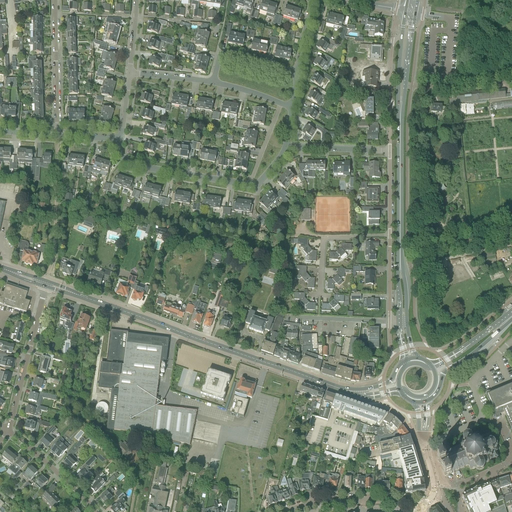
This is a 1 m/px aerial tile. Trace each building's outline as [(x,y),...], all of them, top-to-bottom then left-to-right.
[(20,0),(12,0),(14,5),(15,8),(15,12),(18,11),(17,7),(16,4),(17,4),(21,3),(20,0)] [(243,8),(245,0),(237,0),(235,6),(243,8)] [(245,0),(243,8),(242,11),(246,12),(246,13),(250,15),(252,10),(253,8),(251,8),(252,4),(253,4),(253,3),(254,0),(252,0),(245,0)] [(267,13),(270,4),(267,3),(267,2),(263,1),(262,3),(261,3),(261,5),(259,11),(267,13)] [(270,4),(267,13),(274,16),(276,10),(277,8),(276,8),(277,5),(273,4),(273,5),(270,4)] [(149,6),(148,13),(156,14),(156,6),(149,6)] [(290,19),(294,9),(291,8),(291,7),(286,6),(285,8),(285,10),(283,16),(290,19)] [(294,9),(290,19),(298,21),(298,19),(300,19),(300,18),(301,15),(300,15),(301,13),(300,13),(301,11),(297,9),(296,10),(294,9)] [(334,26),(336,16),(333,16),(333,15),(329,14),(328,16),(327,18),(328,18),(326,24),(334,26)] [(339,17),(336,16),(334,26),(338,27),(337,29),(342,30),(339,41),(343,42),(343,41),(344,37),(347,28),(342,27),(343,22),(344,20),(343,20),(344,18),(339,16),(339,17)] [(75,18),(75,19),(67,19),(67,26),(75,26),(78,25),(78,18),(75,18)] [(107,18),(107,19),(106,23),(107,24),(106,29),(108,30),(107,34),(117,37),(118,34),(120,29),(117,29),(117,28),(116,28),(117,26),(113,25),(113,23),(120,23),(120,19),(107,18)] [(380,21),(368,19),(367,24),(371,24),(371,26),(370,26),(370,31),(371,31),(371,33),(369,33),(369,37),(373,37),(373,36),(374,36),(378,36),(379,36),(382,36),(383,23),(380,23),(379,23),(380,21)] [(159,20),(157,26),(153,25),(153,24),(152,24),(149,24),(147,31),(157,34),(159,27),(160,25),(165,26),(166,22),(159,20)] [(195,33),(194,37),(207,41),(207,38),(208,38),(209,34),(207,33),(209,25),(202,24),(200,29),(198,29),(197,33),(195,33)] [(227,33),(226,36),(229,36),(229,39),(228,39),(228,41),(228,43),(232,44),(233,44),(235,44),(237,34),(230,33),(230,32),(227,31),(227,33)] [(104,37),(103,42),(108,43),(111,44),(111,43),(113,44),(116,44),(117,40),(116,39),(117,37),(107,34),(106,38),(104,37)] [(237,34),(235,44),(238,45),(243,46),(243,44),(244,44),(244,42),(245,43),(245,39),(244,39),(245,36),(237,34)] [(207,41),(194,37),(194,38),(195,38),(194,42),(194,43),(196,43),(195,46),(201,48),(203,48),(205,49),(207,44),(206,44),(207,41)] [(150,40),(148,48),(160,52),(162,47),(163,48),(165,43),(158,41),(159,41),(154,39),(154,41),(152,41),(150,40)] [(259,51),(261,41),(253,40),(252,46),(251,46),(251,48),(251,50),(256,51),(259,51)] [(331,51),(334,47),(336,48),(338,44),(331,40),(327,45),(323,43),(324,42),(322,42),(320,41),(316,47),(325,53),(327,49),(331,51)] [(268,43),(261,41),(259,51),(262,52),(261,53),(266,53),(267,51),(267,49),(268,43)] [(360,45),(359,49),(364,49),(370,50),(370,61),(381,61),(382,47),(373,46),(373,45),(365,45),(360,45)] [(282,58),(284,48),(276,47),(275,53),(274,55),(275,55),(274,58),(279,58),(282,58)] [(284,48),(282,58),(285,59),(285,60),(290,61),(290,58),(291,56),(290,56),(291,54),(293,54),(294,50),(292,50),(284,48)] [(107,53),(105,61),(115,64),(116,61),(118,56),(115,55),(114,55),(107,53)] [(151,57),(148,65),(159,68),(160,64),(161,60),(161,61),(162,61),(165,62),(165,61),(166,57),(167,58),(166,61),(168,62),(173,63),(174,63),(174,58),(170,56),(161,54),(160,55),(158,54),(157,55),(158,55),(158,56),(155,55),(154,58),(153,57),(153,58),(151,57)] [(206,58),(205,57),(202,56),(202,57),(196,55),(193,63),(196,63),(206,66),(207,63),(208,63),(209,59),(206,58)] [(322,61),(321,60),(321,59),(320,59),(319,59),(317,58),(313,64),(325,72),(330,63),(332,64),(334,61),(326,56),(322,61)] [(36,62),(36,57),(28,57),(28,60),(30,60),(31,61),(32,63),(33,63),(33,65),(33,70),(41,69),(42,69),(43,69),(42,66),(42,65),(41,65),(41,62),(36,62)] [(99,67),(97,73),(104,75),(105,72),(106,72),(107,69),(109,70),(111,71),(111,70),(114,71),(115,67),(114,66),(115,64),(105,61),(104,65),(102,65),(99,67)] [(196,63),(194,71),(201,73),(202,73),(205,74),(206,69),(205,69),(206,66),(196,63)] [(363,72),(363,77),(368,77),(368,81),(367,81),(366,87),(368,87),(372,88),(372,87),(376,87),(376,81),(376,77),(378,77),(378,72),(363,72)] [(322,79),(318,77),(318,76),(317,76),(314,74),(310,81),(319,87),(322,83),(325,85),(328,80),(329,81),(331,78),(325,74),(322,79)] [(10,89),(17,89),(17,79),(5,79),(5,89),(8,89),(8,90),(10,90),(10,89)] [(105,80),(103,88),(113,90),(114,88),(116,83),(113,82),(112,82),(105,80)] [(453,99),(449,99),(450,109),(454,109),(454,107),(458,107),(457,102),(458,102),(458,103),(510,98),(511,97),(511,85),(509,86),(510,94),(505,95),(505,89),(477,92),(477,91),(462,93),(457,94),(457,97),(457,95),(452,96),(453,99)] [(113,90),(103,88),(101,95),(107,97),(109,98),(109,97),(111,98),(113,94),(112,93),(113,90)] [(310,95),(307,98),(317,104),(319,106),(320,105),(319,105),(322,100),(321,99),(323,96),(320,94),(319,93),(318,95),(314,93),(312,92),(311,92),(310,91),(309,94),(310,95)] [(140,102),(151,105),(153,97),(149,96),(150,94),(148,94),(147,95),(146,94),(146,95),(145,94),(145,95),(142,94),(140,102)] [(179,105),(181,96),(178,96),(178,95),(173,94),(173,97),(172,97),(172,99),(171,104),(179,105)] [(184,97),(181,96),(179,105),(187,107),(188,101),(188,100),(188,97),(184,96),(184,97)] [(365,102),(363,102),(358,102),(362,112),(365,112),(365,115),(365,120),(372,120),(372,115),(373,115),(373,104),(375,104),(375,98),(379,98),(379,97),(372,97),(372,99),(365,99),(365,102)] [(0,99),(0,109),(1,110),(1,116),(5,116),(8,116),(9,107),(9,104),(2,104),(2,100),(0,99)] [(204,109),(206,101),(203,100),(203,99),(198,99),(198,101),(197,101),(197,103),(196,108),(204,109)] [(206,101),(204,109),(212,111),(213,105),(213,104),(213,101),(209,100),(208,101),(206,101)] [(511,101),(492,103),(492,107),(490,107),(490,110),(492,110),(492,109),(511,107),(511,101)] [(9,107),(8,116),(11,116),(11,117),(15,117),(16,111),(20,111),(20,104),(16,103),(16,107),(9,107)] [(222,107),(221,112),(229,114),(230,105),(228,104),(223,103),(222,105),(222,107)] [(233,105),(230,105),(229,114),(237,115),(237,110),(238,110),(238,108),(238,105),(233,105)] [(441,111),(445,112),(445,107),(441,107),(441,106),(431,105),(431,112),(441,113),(441,111)] [(103,107),(101,115),(111,117),(112,115),(114,110),(111,109),(110,109),(103,107)] [(143,110),(141,118),(152,121),(154,111),(159,113),(160,111),(161,112),(161,115),(165,114),(165,115),(165,111),(165,110),(153,107),(152,110),(151,110),(150,111),(147,110),(147,111),(146,111),(143,110)] [(254,116),(264,118),(265,115),(266,110),(263,110),(263,109),(262,109),(255,108),(254,116)] [(313,111),(313,110),(311,110),(309,108),(305,115),(314,121),(318,114),(313,111)] [(76,120),(77,110),(69,110),(69,116),(68,116),(68,118),(69,118),(68,121),(73,121),(73,120),(76,120)] [(77,110),(76,120),(79,120),(79,121),(84,121),(85,111),(81,110),(77,110)] [(43,111),(35,111),(35,118),(34,118),(35,122),(40,122),(40,118),(43,118),(43,111)] [(111,117),(101,115),(99,122),(105,124),(107,125),(107,124),(109,125),(111,120),(110,120),(111,117)] [(264,118),(254,116),(253,124),(259,125),(261,125),(264,125),(264,121),(264,118)] [(359,122),(359,127),(368,127),(368,129),(368,133),(367,133),(367,140),(367,139),(375,139),(375,140),(378,140),(378,136),(379,136),(379,133),(377,133),(377,132),(375,132),(375,129),(379,129),(379,126),(378,126),(372,126),(368,126),(368,122),(359,122)] [(152,129),(151,129),(148,128),(148,127),(147,127),(144,127),(142,134),(153,137),(154,133),(156,134),(158,128),(164,130),(165,126),(161,125),(162,125),(154,123),(153,127),(152,127),(152,129)] [(306,125),(302,132),(306,134),(303,139),(302,139),(302,140),(307,141),(308,140),(309,141),(311,138),(315,131),(314,130),(312,129),(310,128),(310,127),(309,127),(308,127),(306,125)] [(245,138),(255,140),(256,137),(257,133),(255,132),(253,132),(247,131),(245,138)] [(255,140),(245,138),(244,138),(243,143),(242,142),(241,147),(247,148),(248,147),(250,147),(250,148),(252,148),(255,148),(255,143),(255,140)] [(152,145),(149,144),(148,143),(148,144),(145,143),(143,151),(154,153),(155,149),(158,150),(159,145),(165,146),(166,142),(164,142),(155,139),(154,143),(153,142),(152,145)] [(180,156),(181,146),(174,145),(173,152),(172,152),(172,153),(173,153),(172,156),(177,157),(177,156),(180,156)] [(181,146),(180,156),(183,157),(188,158),(188,155),(189,154),(188,154),(189,147),(189,146),(186,146),(186,147),(181,146)] [(3,159),(3,162),(10,162),(10,163),(13,164),(14,156),(11,156),(11,155),(11,149),(7,149),(7,150),(3,150),(3,159)] [(202,149),(201,151),(200,156),(200,157),(199,160),(204,161),(204,160),(207,161),(209,151),(202,149)] [(13,164),(13,166),(17,166),(17,164),(17,162),(25,163),(25,160),(25,151),(22,151),(22,150),(18,150),(18,156),(17,156),(14,156),(13,164)] [(25,160),(25,163),(31,164),(31,166),(35,166),(36,159),(32,159),(33,159),(33,157),(32,157),(33,151),(29,150),(28,151),(25,151),(25,160)] [(209,151),(207,161),(210,162),(215,163),(215,161),(216,161),(216,160),(218,161),(219,154),(217,153),(217,150),(214,150),(214,151),(211,150),(210,151),(209,151)] [(35,166),(35,178),(38,178),(39,167),(43,167),(43,164),(47,164),(51,164),(51,162),(51,161),(51,154),(44,153),(44,157),(42,156),(41,159),(36,159),(35,166)] [(237,161),(247,162),(247,159),(248,160),(249,155),(246,154),(244,154),(238,153),(237,161)] [(68,159),(68,166),(67,166),(66,167),(67,168),(67,171),(69,170),(70,170),(71,169),(71,168),(72,166),(75,167),(77,157),(74,156),(69,155),(69,158),(68,158),(68,159)] [(79,157),(77,157),(75,167),(83,168),(84,161),(84,160),(84,157),(80,156),(79,157)] [(87,173),(86,180),(89,181),(91,174),(91,173),(100,176),(101,171),(104,162),(101,161),(101,160),(96,159),(95,161),(95,163),(94,166),(93,165),(92,167),(89,166),(87,173)] [(234,160),(235,161),(234,168),(235,168),(236,168),(236,169),(242,170),(243,170),(246,170),(247,165),(246,165),(247,162),(237,161),(234,160)] [(104,162),(101,171),(108,174),(110,167),(111,166),(110,166),(111,163),(106,162),(104,162)] [(315,171),(315,163),(310,163),(310,162),(306,162),(306,165),(303,165),(303,164),(299,164),(299,170),(301,174),(303,178),(303,171),(308,171),(308,178),(315,178),(315,171)] [(315,163),(315,171),(325,171),(325,163),(319,162),(319,163),(315,163)] [(349,176),(349,163),(345,163),(345,164),(333,164),(333,173),(343,173),(343,176),(349,176)] [(369,178),(372,178),(380,178),(380,173),(379,173),(378,173),(378,164),(369,164),(364,164),(364,171),(369,171),(369,178)] [(296,177),(295,174),(292,171),(290,173),(289,172),(287,171),(284,174),(284,175),(282,177),(290,184),(296,177)] [(117,180),(115,184),(114,184),(112,191),(117,192),(118,187),(122,188),(125,179),(122,178),(123,177),(118,176),(117,178),(116,180),(117,180)] [(290,184),(282,177),(281,179),(280,179),(277,182),(279,184),(280,186),(280,185),(285,190),(290,184)] [(128,180),(125,179),(122,188),(131,191),(132,187),(133,187),(134,185),(132,185),(132,183),(133,180),(128,179),(128,180)] [(366,183),(359,183),(359,189),(365,189),(365,194),(363,194),(363,195),(366,195),(366,202),(379,202),(379,197),(378,197),(378,196),(377,196),(377,192),(379,192),(379,188),(366,188),(366,183)] [(142,190),(141,196),(140,197),(146,199),(146,197),(150,198),(151,197),(153,187),(151,186),(151,185),(146,184),(145,187),(144,191),(142,190)] [(153,187),(151,197),(158,199),(159,195),(160,196),(161,192),(160,192),(161,191),(160,191),(161,188),(156,187),(156,188),(153,187)] [(172,195),(171,203),(177,204),(177,203),(182,204),(183,193),(180,193),(180,192),(175,192),(175,194),(175,195),(172,195)] [(266,196),(265,198),(271,204),(272,205),(272,204),(275,207),(276,206),(278,204),(276,202),(278,200),(280,198),(276,195),(277,195),(274,192),(272,194),(271,193),(269,192),(266,195),(266,196)] [(183,193),(182,204),(189,205),(190,201),(193,202),(194,195),(191,195),(191,194),(186,193),(186,194),(183,193)] [(212,208),(213,198),(210,198),(210,197),(205,196),(205,199),(204,201),(205,201),(205,203),(202,202),(201,209),(206,209),(207,208),(212,208)] [(216,199),(213,198),(212,208),(219,209),(220,203),(221,203),(221,201),(221,199),(216,198),(216,199)] [(262,200),(259,203),(261,205),(262,206),(260,208),(267,214),(271,210),(269,208),(268,207),(271,204),(265,198),(263,200),(262,200)] [(242,212),(243,202),(240,202),(240,201),(236,200),(235,203),(235,204),(233,204),(231,212),(234,212),(234,211),(242,212)] [(246,202),(243,202),(242,212),(249,213),(249,214),(252,215),(253,207),(251,206),(251,205),(251,202),(246,202)] [(360,208),(360,212),(366,212),(368,212),(368,219),(368,225),(379,225),(379,220),(379,212),(373,212),(373,208),(366,208),(360,208)] [(265,220),(259,215),(254,221),(260,226),(261,225),(263,226),(265,223),(263,222),(265,220)] [(86,217),(85,216),(83,223),(92,227),(93,225),(97,227),(98,225),(96,224),(98,221),(92,219),(92,218),(87,216),(86,217)] [(121,235),(123,230),(111,225),(109,225),(108,227),(111,227),(109,232),(121,235)] [(148,225),(147,228),(139,225),(137,230),(145,232),(145,234),(148,235),(151,226),(148,225)] [(158,227),(156,234),(166,237),(170,225),(168,225),(166,230),(165,229),(158,227)] [(294,240),(294,244),(297,244),(297,245),(300,245),(300,248),(302,248),(303,250),(303,251),(307,255),(305,257),(304,262),(305,263),(310,264),(310,262),(316,262),(316,252),(312,251),(308,246),(308,240),(301,239),(297,239),(297,240),(294,240)] [(26,242),(23,241),(20,240),(18,250),(24,252),(22,261),(25,262),(24,264),(29,265),(31,252),(27,251),(29,245),(28,244),(27,243),(26,242)] [(373,253),(373,252),(373,249),(374,249),(374,246),(379,246),(379,242),(366,242),(366,260),(368,260),(376,260),(375,253),(373,253)] [(351,248),(351,245),(341,244),(341,248),(336,253),(329,252),(329,260),(338,260),(338,259),(340,257),(340,258),(345,253),(346,251),(351,251),(351,248)] [(36,253),(31,252),(29,265),(33,266),(34,264),(37,265),(40,252),(43,253),(45,246),(41,245),(40,250),(37,249),(36,253)] [(495,250),(485,253),(487,259),(497,256),(495,250)] [(280,268),(280,265),(276,264),(276,263),(269,261),(268,265),(271,266),(269,273),(277,276),(280,268)] [(61,263),(59,268),(64,270),(62,275),(63,275),(63,276),(65,277),(66,276),(67,276),(67,275),(71,277),(71,276),(71,274),(72,274),(75,275),(77,270),(80,271),(82,265),(79,264),(75,263),(75,264),(71,263),(70,266),(65,264),(61,263)] [(298,275),(296,277),(298,280),(299,280),(301,278),(305,283),(306,282),(308,284),(308,288),(314,289),(315,279),(310,278),(306,273),(306,267),(296,266),(296,269),(296,270),(299,270),(298,275)] [(90,276),(89,281),(100,285),(102,280),(103,280),(104,278),(108,279),(108,277),(112,278),(113,273),(110,272),(105,270),(104,274),(100,272),(92,269),(91,272),(92,272),(91,275),(90,274),(90,276)] [(343,283),(341,280),(341,279),(342,278),(344,278),(345,269),(337,269),(337,275),(332,280),(328,279),(327,290),(334,290),(334,285),(336,284),(336,285),(337,284),(339,287),(343,283)] [(118,284),(120,285),(118,290),(117,290),(116,290),(115,291),(115,292),(115,293),(116,293),(124,296),(125,295),(127,295),(130,289),(132,289),(135,281),(138,273),(132,271),(131,273),(127,283),(119,280),(118,284)] [(375,272),(365,272),(365,285),(372,284),(372,286),(373,286),(373,285),(374,285),(374,280),(373,280),(373,276),(375,276),(375,272)] [(0,293),(0,294),(0,304),(0,305),(0,304),(14,309),(14,310),(25,313),(26,312),(25,312),(28,304),(29,304),(29,303),(24,301),(27,293),(25,293),(25,294),(6,287),(7,286),(5,286),(3,293),(2,294),(1,293),(0,293)] [(143,290),(140,289),(138,293),(135,292),(132,300),(133,301),(134,302),(136,301),(137,299),(141,300),(143,293),(142,293),(143,290)] [(219,293),(214,306),(219,308),(224,295),(219,293)] [(306,312),(306,310),(315,311),(315,303),(309,303),(304,298),(305,294),(294,293),(294,300),(299,300),(300,302),(299,302),(304,307),(301,310),(303,312),(306,312)] [(160,294),(158,298),(156,303),(163,305),(163,304),(165,305),(163,311),(170,314),(170,315),(171,315),(172,315),(182,318),(186,307),(185,307),(185,306),(183,305),(182,306),(181,306),(180,308),(176,306),(176,307),(176,306),(176,305),(175,305),(175,304),(174,304),(173,304),(172,304),(172,305),(171,305),(164,302),(166,296),(164,296),(164,295),(161,294),(160,294)] [(322,304),(321,311),(330,312),(330,310),(332,308),(333,309),(336,311),(339,308),(337,305),(338,305),(337,304),(339,302),(344,303),(344,296),(334,295),(333,300),(329,304),(322,304)] [(378,299),(367,299),(367,310),(378,310),(378,299)] [(195,313),(192,322),(193,322),(193,323),(194,324),(195,323),(199,324),(206,306),(203,304),(199,303),(200,301),(197,300),(196,302),(195,303),(193,309),(196,310),(195,313)] [(228,303),(222,300),(220,307),(226,309),(228,303)] [(192,302),(191,304),(188,303),(185,312),(191,315),(193,309),(195,303),(192,302)] [(63,309),(59,319),(64,321),(66,321),(65,326),(68,327),(67,329),(71,330),(73,324),(70,323),(71,322),(71,320),(72,317),(70,317),(71,315),(72,312),(67,310),(67,309),(65,309),(64,309),(63,309)] [(204,325),(204,326),(206,327),(207,328),(208,328),(209,328),(210,328),(213,320),(212,319),(214,314),(211,313),(207,311),(206,315),(204,320),(205,321),(204,325)] [(250,312),(247,319),(246,323),(250,325),(249,329),(263,334),(264,330),(271,332),(274,324),(271,323),(274,317),(269,315),(267,322),(262,320),(262,318),(259,317),(258,319),(253,317),(254,313),(250,312)] [(228,314),(224,313),(221,320),(222,320),(220,326),(229,329),(231,324),(230,324),(231,320),(226,318),(228,314)] [(274,324),(271,332),(268,340),(265,339),(261,352),(273,356),(277,343),(276,342),(281,324),(283,319),(282,319),(284,315),(278,313),(274,324)] [(72,332),(72,337),(74,338),(77,329),(80,330),(81,328),(86,330),(90,319),(83,316),(83,315),(82,315),(79,321),(78,321),(78,323),(76,322),(73,330),(72,332)] [(17,323),(14,335),(11,334),(10,340),(12,340),(19,342),(23,325),(17,323)] [(94,341),(97,332),(92,330),(89,340),(94,341)] [(99,382),(98,388),(112,390),(107,430),(152,435),(160,438),(160,440),(161,440),(161,441),(164,442),(165,439),(190,446),(197,411),(158,407),(159,398),(157,398),(161,361),(166,362),(169,339),(128,334),(128,332),(110,330),(106,364),(101,363),(99,382)] [(317,346),(317,344),(317,334),(301,335),(302,341),(311,340),(312,355),(307,368),(313,370),(318,357),(317,346)] [(350,338),(348,354),(355,355),(356,355),(359,339),(358,339),(350,338)] [(277,348),(276,351),(274,356),(280,358),(282,351),(283,351),(284,348),(285,344),(285,341),(282,340),(279,349),(277,348)] [(311,340),(302,341),(302,352),(304,352),(303,355),(303,358),(304,359),(301,366),(307,368),(312,355),(311,340)] [(280,358),(279,360),(286,362),(286,360),(289,353),(290,349),(287,348),(288,344),(287,344),(287,341),(285,341),(284,348),(283,351),(282,351),(280,358)] [(13,346),(8,345),(0,342),(0,354),(5,356),(6,353),(7,354),(7,353),(11,354),(13,346)] [(317,344),(317,346),(318,357),(313,370),(319,372),(320,369),(322,362),(322,361),(322,346),(322,344),(317,344)] [(290,349),(289,353),(286,360),(291,362),(296,348),(294,348),(291,347),(290,349)] [(322,362),(320,369),(323,369),(322,374),(327,376),(332,378),(334,378),(334,377),(338,364),(339,364),(340,357),(341,349),(337,347),(333,358),(329,357),(328,363),(322,361),(322,362)] [(298,349),(296,348),(291,362),(298,365),(300,361),(300,360),(298,360),(300,356),(299,356),(299,349),(298,349)] [(0,357),(0,363),(0,365),(12,369),(14,361),(6,359),(6,358),(5,358),(5,359),(0,357)] [(43,357),(42,358),(40,366),(39,366),(38,372),(46,374),(50,359),(43,357)] [(338,364),(334,377),(344,379),(346,372),(343,371),(344,370),(345,370),(346,367),(345,366),(346,362),(347,359),(340,357),(339,364),(338,364)] [(354,359),(351,381),(355,382),(355,381),(359,382),(360,374),(357,374),(357,368),(356,368),(356,367),(357,360),(354,359)] [(344,370),(343,371),(346,372),(344,379),(350,381),(351,381),(354,364),(346,362),(345,366),(346,367),(345,370),(344,370)] [(373,367),(368,367),(368,366),(365,365),(364,377),(366,377),(367,377),(369,377),(371,377),(372,373),(373,373),(373,367)] [(208,377),(205,386),(203,386),(201,394),(223,402),(226,394),(225,394),(227,385),(228,385),(231,378),(208,370),(206,377),(208,377)] [(0,384),(0,385),(1,382),(2,382),(8,384),(10,374),(4,373),(0,372),(0,373),(0,384)] [(46,382),(35,379),(34,383),(33,383),(32,386),(33,387),(41,389),(42,385),(45,386),(46,382),(48,382),(59,385),(60,381),(50,378),(47,378),(46,382)] [(236,390),(234,397),(229,413),(243,417),(248,401),(237,398),(238,395),(251,399),(255,385),(244,382),(244,381),(241,380),(239,386),(237,386),(236,390)] [(303,399),(308,386),(302,384),(299,392),(302,393),(300,398),(303,399)] [(511,384),(488,395),(494,410),(493,411),(495,416),(499,414),(504,412),(507,420),(511,428),(511,430),(511,431),(511,384)] [(308,386),(303,399),(306,400),(306,399),(309,400),(313,388),(308,386)] [(312,401),(310,407),(308,407),(305,415),(306,415),(304,420),(310,422),(312,416),(310,415),(313,408),(319,390),(313,388),(309,400),(312,401)] [(319,390),(313,408),(315,408),(317,404),(320,405),(325,392),(319,390)] [(40,392),(39,395),(30,393),(28,401),(40,404),(42,396),(45,397),(52,399),(52,396),(46,394),(40,392)] [(326,392),(324,397),(318,418),(328,421),(330,412),(331,410),(328,409),(330,404),(332,405),(336,396),(326,392)] [(379,412),(375,410),(372,409),(368,407),(365,406),(361,405),(358,404),(353,402),(351,401),(346,400),(343,399),(343,398),(339,397),(336,396),(332,405),(331,409),(334,410),(338,411),(338,413),(337,413),(343,415),(343,414),(343,413),(376,425),(379,426),(387,414),(382,413),(379,412)] [(102,411),(102,415),(108,415),(109,404),(98,403),(97,411),(102,411)] [(45,411),(46,408),(38,406),(38,409),(27,407),(25,414),(36,417),(38,413),(39,413),(40,410),(43,411),(44,411),(45,411)] [(395,419),(389,415),(379,428),(388,426),(395,419)] [(388,426),(379,428),(378,428),(371,426),(369,432),(372,433),(373,433),(377,432),(377,436),(382,437),(392,435),(391,434),(402,426),(395,419),(388,426)] [(27,421),(25,429),(34,432),(35,432),(36,428),(37,425),(38,424),(37,423),(36,423),(34,423),(34,422),(31,422),(27,421)] [(382,437),(377,436),(379,444),(398,440),(402,439),(410,436),(403,427),(397,432),(392,435),(382,437)] [(46,436),(41,442),(47,448),(52,442),(49,439),(51,436),(54,433),(50,429),(46,434),(48,435),(46,436)] [(460,447),(450,451),(445,453),(445,452),(442,454),(436,457),(439,463),(440,463),(443,469),(442,470),(445,476),(450,473),(451,474),(454,473),(453,472),(468,465),(470,470),(475,468),(476,469),(477,470),(478,470),(479,471),(480,471),(481,470),(482,470),(483,469),(484,468),(484,467),(484,466),(484,465),(484,464),(489,462),(488,461),(489,461),(489,460),(490,461),(490,460),(487,453),(496,449),(496,448),(496,447),(497,447),(497,446),(497,445),(497,444),(497,443),(497,442),(496,441),(496,440),(495,440),(495,439),(494,439),(493,438),(492,438),(491,438),(489,434),(479,438),(480,438),(480,437),(480,436),(479,435),(478,435),(478,434),(477,434),(476,434),(471,436),(471,435),(470,435),(470,434),(469,434),(469,433),(468,433),(467,433),(466,433),(465,434),(464,434),(464,435),(463,435),(463,436),(462,437),(462,438),(462,439),(463,440),(458,442),(460,447)] [(402,439),(398,440),(379,444),(382,456),(386,455),(390,454),(400,452),(412,448),(414,448),(410,436),(402,439)] [(67,449),(69,446),(63,441),(63,440),(60,437),(56,442),(58,444),(51,453),(54,456),(54,455),(54,454),(59,458),(61,455),(61,456),(67,450),(67,449)] [(69,457),(64,463),(68,466),(68,467),(68,468),(69,469),(70,469),(71,469),(76,464),(77,465),(80,462),(73,456),(73,455),(78,449),(82,445),(82,444),(86,440),(83,438),(78,443),(73,448),(67,455),(69,457)] [(116,447),(126,458),(131,453),(121,443),(116,447)] [(400,452),(390,454),(391,457),(394,468),(396,468),(397,469),(401,468),(400,466),(401,466),(406,480),(405,493),(412,494),(425,492),(423,478),(414,448),(412,448),(400,452)] [(497,451),(496,449),(487,453),(490,460),(492,460),(498,458),(495,452),(497,451)] [(14,460),(16,458),(7,450),(2,457),(12,465),(14,463),(15,462),(14,462),(15,461),(14,460)] [(14,463),(12,465),(8,469),(15,475),(12,479),(15,481),(22,474),(19,472),(21,469),(21,470),(27,463),(18,456),(16,458),(14,460),(15,461),(14,462),(15,462),(14,463)] [(93,456),(90,459),(86,464),(89,467),(96,459),(93,456)] [(154,506),(150,506),(149,511),(167,511),(168,510),(165,509),(168,494),(164,493),(165,487),(164,487),(167,469),(165,469),(166,464),(160,463),(156,483),(162,485),(162,487),(160,486),(159,490),(153,488),(152,494),(156,495),(154,506)] [(24,475),(23,476),(26,479),(27,478),(30,480),(31,478),(32,479),(37,472),(31,467),(26,473),(24,475)] [(89,469),(87,467),(78,476),(86,484),(93,476),(89,472),(89,473),(87,471),(89,469)] [(316,474),(315,478),(313,487),(314,487),(314,488),(316,489),(317,488),(318,488),(318,487),(322,488),(324,480),(327,481),(328,477),(329,471),(325,470),(324,474),(319,473),(319,475),(316,474)] [(378,476),(378,484),(377,490),(380,490),(389,490),(390,482),(383,482),(383,476),(384,476),(384,472),(382,472),(381,472),(378,476)] [(102,487),(105,483),(101,479),(104,476),(104,475),(101,473),(90,484),(91,484),(93,487),(91,489),(93,491),(93,492),(94,493),(95,493),(102,487)] [(115,475),(109,480),(111,483),(112,482),(115,480),(117,477),(119,476),(116,473),(115,475)] [(301,477),(300,482),(301,491),(302,491),(304,491),(305,491),(305,490),(309,490),(308,485),(311,485),(311,481),(312,481),(314,474),(310,473),(309,474),(309,477),(301,477)] [(332,474),(330,474),(326,486),(333,488),(333,487),(336,487),(339,476),(335,474),(333,479),(331,478),(332,474)] [(360,489),(363,489),(364,489),(364,477),(360,477),(361,476),(357,475),(355,481),(357,481),(357,488),(360,488),(360,489)] [(369,489),(371,489),(372,483),(374,484),(374,475),(365,475),(365,480),(365,489),(369,490),(369,489)] [(36,482),(36,483),(34,485),(40,490),(48,482),(42,476),(37,481),(36,482)] [(291,498),(288,490),(288,489),(284,477),(282,478),(280,486),(280,487),(283,486),(284,489),(281,490),(281,492),(285,500),(291,498)] [(297,491),(298,491),(297,487),(299,487),(299,488),(299,477),(298,477),(298,478),(291,481),(290,480),(287,481),(292,497),(295,496),(295,497),(296,497),(297,497),(297,496),(298,495),(297,493),(298,493),(297,491)] [(511,485),(508,477),(496,481),(503,501),(505,508),(511,505),(511,485)] [(496,481),(489,484),(492,493),(493,496),(496,503),(503,501),(496,481)] [(469,493),(461,496),(462,499),(463,501),(463,500),(464,502),(464,503),(465,503),(467,508),(468,507),(470,511),(469,511),(506,511),(505,508),(503,501),(496,503),(493,496),(492,493),(489,484),(483,487),(483,488),(479,489),(479,488),(472,491),(469,493)] [(48,491),(48,490),(42,497),(53,508),(60,502),(51,494),(55,488),(52,485),(48,491)] [(277,487),(274,488),(279,502),(281,501),(281,502),(285,500),(281,492),(279,492),(277,487)] [(111,488),(100,498),(102,500),(101,501),(103,503),(104,503),(105,503),(108,500),(109,501),(113,498),(110,495),(114,491),(111,488)] [(271,495),(268,496),(268,497),(267,497),(265,502),(268,503),(268,504),(268,505),(269,505),(270,505),(277,503),(272,488),(271,489),(269,490),(271,495)] [(38,491),(32,498),(34,501),(41,494),(38,491)] [(120,501),(110,510),(111,511),(118,511),(119,511),(118,511),(125,511),(126,511),(121,506),(126,502),(123,500),(126,497),(123,494),(117,499),(120,501)] [(234,511),(236,501),(228,500),(227,506),(222,507),(221,504),(217,505),(216,501),(213,502),(214,506),(214,508),(213,511),(215,511),(227,511),(232,511),(234,511)]
